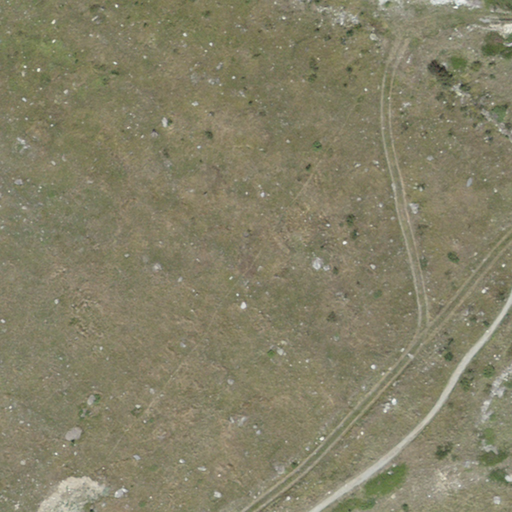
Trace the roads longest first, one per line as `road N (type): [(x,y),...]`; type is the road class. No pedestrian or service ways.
road 1 (track): [(511,29),(418,31),(393,61),(386,126),(424,332),(308,463),(247,511)]
road 2 (track): [(424,332),(511,235)]
